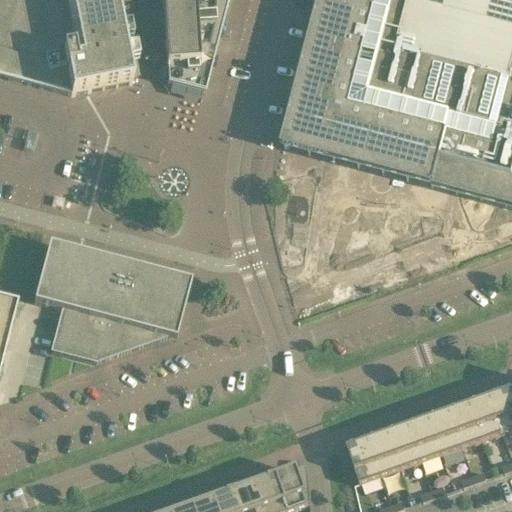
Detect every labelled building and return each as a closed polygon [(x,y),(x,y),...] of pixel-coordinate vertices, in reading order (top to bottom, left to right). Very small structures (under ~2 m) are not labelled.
[(0,0),(0,80),(70,99),(88,95),(131,86),(114,0),(0,0)] [(160,0),(167,87),(204,97),(228,0),(160,0)] [(511,0),(321,0),(316,20),(282,152),(511,212),(511,0)] [(95,367),(166,341),(175,343),(191,284),(181,282),(140,271),(47,247),(32,306),(60,313),(49,355),(95,367)] [(0,370),(18,302),(0,297),(0,370)] [(511,435),(511,398),(511,396),(491,403),(503,438),(511,435)] [(503,438),(491,403),(470,410),(483,446),(503,438)] [(483,446),(470,410),(450,418),(462,453),(483,446)] [(462,453),(450,418),(429,425),(442,460),(462,453)] [(442,460),(429,425),(409,432),(421,467),(442,460)] [(421,467),(409,432),(388,440),(401,475),(421,467)] [(401,475),(388,440),(368,447),(380,482),(401,475)] [(380,482),(368,447),(347,454),(359,489),(380,482)] [(511,466),(502,470),(504,478),(511,475),(511,466)] [(300,470),(271,481),(281,511),(302,511),(309,510),(306,474),(306,473),(305,472),(304,471),(303,471),(302,470),(301,470),(300,470)] [(475,488),(486,484),(483,477),(472,481),(475,488)] [(281,511),(271,481),(250,488),(258,511),(281,511)] [(472,481),(461,485),(463,492),(475,488),(472,481)] [(258,511),(250,488),(230,496),(235,511),(258,511)] [(434,503),(445,499),(443,491),(431,495),(434,503)] [(431,495),(420,499),(423,507),(434,503),(431,495)] [(235,511),(230,496),(210,503),(212,511),(235,511)] [(212,511),(210,503),(189,510),(190,511),(212,511)]
